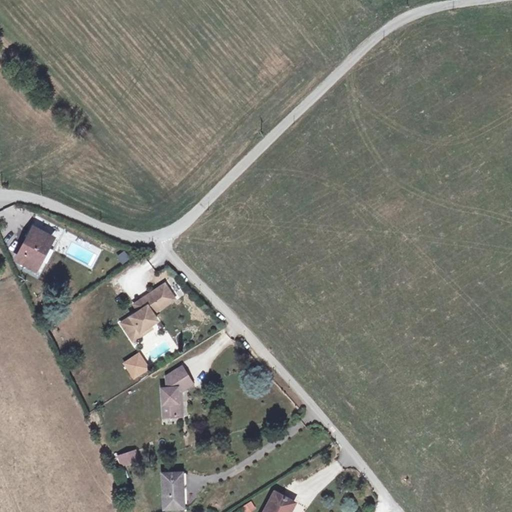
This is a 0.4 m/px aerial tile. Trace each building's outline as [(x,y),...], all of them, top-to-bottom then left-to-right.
[(34,229),(19,259),(36,268),(51,238),(34,229)] [(119,257),(123,263),(128,259),(124,253),(119,257)] [(165,285),(151,294),(160,309),(175,299),(165,285)] [(151,294),(135,305),(140,312),(148,306),(153,314),(160,309),(151,294)] [(140,312),(122,323),(132,338),(151,325),(158,321),(153,314),(148,306),(140,312)] [(151,325),(132,338),(134,341),(152,328),(151,325)] [(134,359),(142,372),(148,368),(140,355),(134,359)] [(134,359),(127,363),(135,376),(142,372),(134,359)] [(168,388),(162,389),(164,417),(182,416),(181,403),(178,403),(178,388),(190,380),(183,367),(167,377),(168,388)] [(190,380),(178,388),(178,403),(181,403),(181,391),(193,384),(190,380)] [(133,452),(120,457),(123,464),(136,460),(133,452)] [(185,473),(163,474),(165,508),(184,507),(183,483),(186,483),(185,473)] [(275,493),(265,511),(289,511),(294,503),(275,493)] [(249,511),(255,509),(250,502),(244,506),(247,511),(249,511)]
